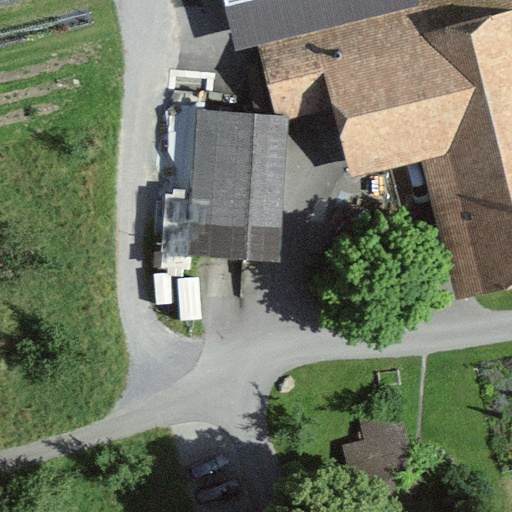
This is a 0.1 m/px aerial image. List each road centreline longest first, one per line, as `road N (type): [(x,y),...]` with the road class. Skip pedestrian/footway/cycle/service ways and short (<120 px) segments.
road 1 (unclassified): [(511,316),(290,345),(230,388),(0,454)]
road 2 (track): [(230,388),(269,511)]
